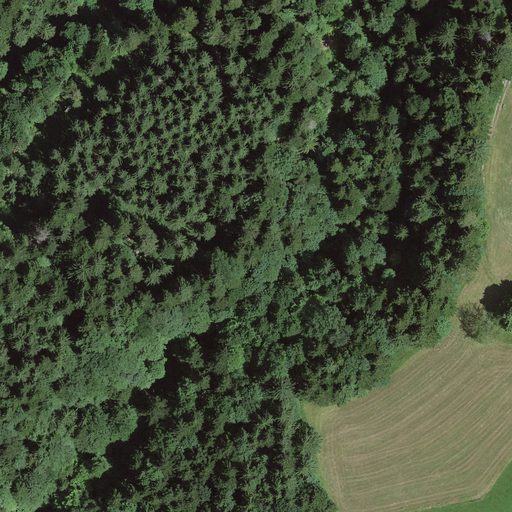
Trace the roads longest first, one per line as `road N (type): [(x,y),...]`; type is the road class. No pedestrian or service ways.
road 1 (track): [(511,66),(483,159),(484,263),(511,296)]
road 2 (track): [(113,0),(134,14),(199,20),(221,77)]
